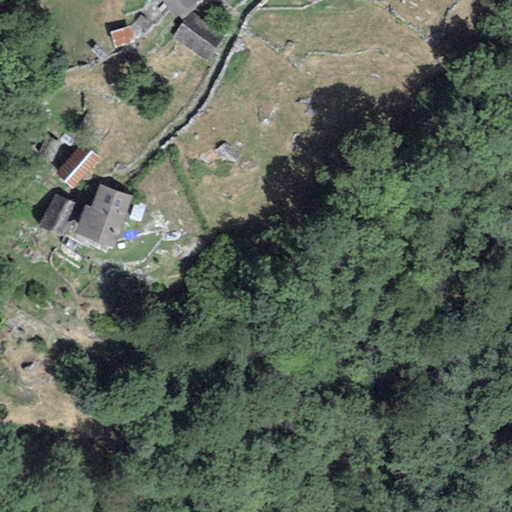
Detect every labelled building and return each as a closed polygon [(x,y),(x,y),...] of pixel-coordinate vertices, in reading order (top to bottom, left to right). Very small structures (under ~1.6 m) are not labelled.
[(166,0),(177,14),(194,0),(166,0)] [(175,35),(207,53),(219,32),(187,14),(175,35)] [(128,24),(110,29),(115,47),(133,42),(128,24)] [(82,141),(57,171),(75,186),(100,156),(82,141)] [(85,203),(76,227),(114,241),(132,194),(100,182),(91,205),(85,203)] [(54,192),(40,224),(65,235),(79,203),(54,192)]
